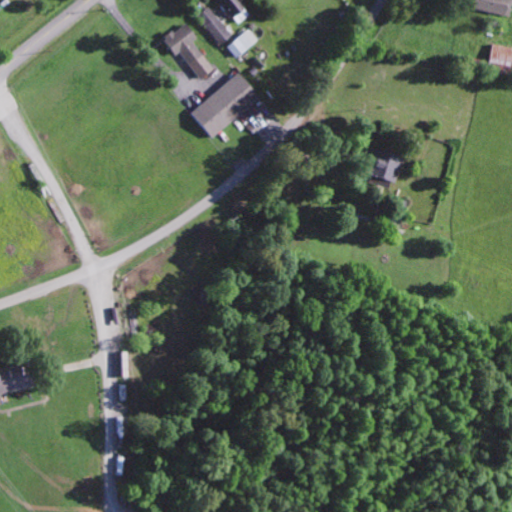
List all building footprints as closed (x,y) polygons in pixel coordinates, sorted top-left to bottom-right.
[(250,13),(238,0),(214,0),(237,25),(250,13)] [(508,18),(511,0),(470,0),(468,7),(508,18)] [(195,16),(219,45),(231,35),(206,6),(195,16)] [(212,69),(190,42),(196,38),(183,22),(161,40),(173,55),(177,52),(199,79),(212,69)] [(225,46),(234,59),(257,41),(247,29),(225,46)] [(486,71),(511,74),(511,49),(490,46),(486,71)] [(257,98),(235,73),(188,114),(210,140),(257,98)] [(400,155),(367,148),(361,175),(395,182),(400,155)] [(0,393),(21,389),(16,365),(0,367),(0,393)]
